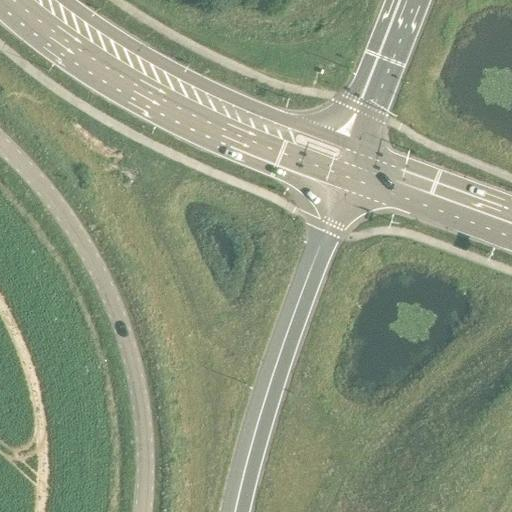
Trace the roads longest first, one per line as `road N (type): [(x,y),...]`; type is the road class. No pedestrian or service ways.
road 1 (unclassified): [(142,511),(144,450),(120,319),(55,203),(0,147)]
road 2 (secondary): [(349,169),(161,92),(24,0)]
road 3 (motorway): [(349,169),(239,511)]
road 4 (motorway): [(410,0),(349,169)]
road 5 (secondary): [(511,226),(349,169)]
